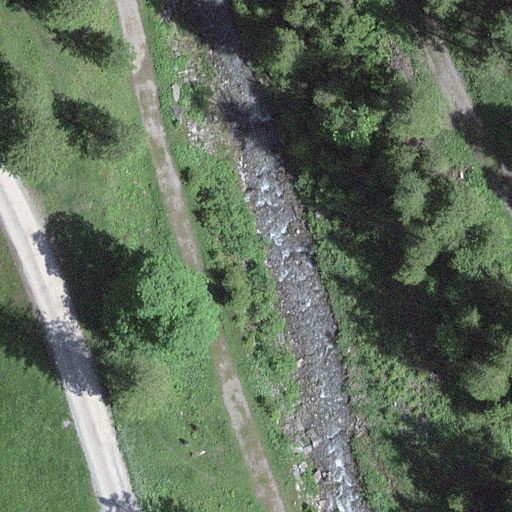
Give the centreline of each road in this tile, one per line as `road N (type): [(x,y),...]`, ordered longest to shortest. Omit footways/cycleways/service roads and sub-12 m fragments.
road 1 (track): [(0,174),(66,327),(124,511)]
road 2 (track): [(511,214),(425,0)]
